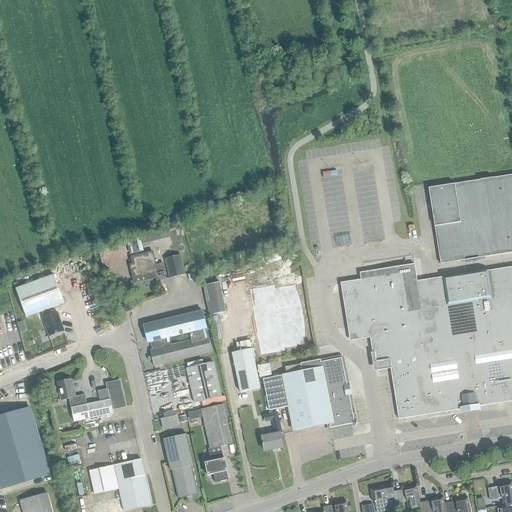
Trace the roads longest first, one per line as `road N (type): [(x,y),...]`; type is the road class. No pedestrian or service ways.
road 1 (unclassified): [(0,381),(97,340),(122,345),(164,511)]
road 2 (unclassified): [(252,511),(383,462),(511,440)]
